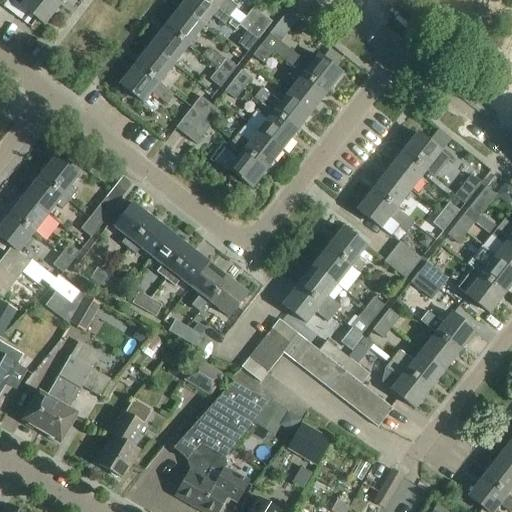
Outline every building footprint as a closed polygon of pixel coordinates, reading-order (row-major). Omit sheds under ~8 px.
[(60,8),(50,0),(27,0),(21,8),(45,27),(60,8)] [(205,0),(186,0),(178,10),(203,29),(212,17),(223,26),(229,19),(205,0)] [(205,0),(229,19),(237,8),(227,0),(205,0)] [(178,10),(164,28),(188,47),(203,29),(178,10)] [(247,34),(246,36),(256,44),(272,24),(254,10),(240,28),(247,34)] [(272,53),(294,70),(326,96),(342,76),(318,57),(310,67),(280,44),(288,33),(277,25),(260,47),(271,55),(272,53)] [(164,28),(149,47),(173,66),(188,47),(164,28)] [(256,44),(246,36),(238,46),(248,54),(256,44)] [(149,47),(134,66),(159,85),(159,84),(173,66),(149,47)] [(263,65),(271,55),(260,47),(253,57),(263,65)] [(219,71),(218,71),(229,79),(237,69),(226,60),(224,62),(213,53),(207,53),(203,58),(219,71)] [(159,85),(134,66),(119,85),(143,104),(151,94),(167,106),(174,96),(159,84),(159,85)] [(297,84),(288,95),(312,114),(326,96),(294,70),(288,77),(297,84)] [(229,79),(218,71),(210,82),(220,90),(229,79)] [(241,72),(233,83),(244,91),(252,81),(241,72)] [(244,91),(233,83),(225,93),(235,102),(244,91)] [(254,100),(261,106),(262,105),(297,133),(312,114),(288,95),(280,105),(261,90),(254,100)] [(201,99),(193,109),(213,125),(221,115),(201,99)] [(267,122),(258,133),(282,152),(297,133),(262,105),(261,106),(255,113),(267,122)] [(213,125),(193,109),(176,130),(196,146),(213,125)] [(442,151),(450,141),(438,131),(428,144),(441,154),(448,160),(450,157),(442,151)] [(238,136),(232,144),(267,171),(282,152),(258,133),(249,144),(238,136)] [(402,154),(426,173),(434,180),(450,161),(417,135),(402,154)] [(267,171),(232,144),(227,151),(238,159),(228,171),(252,190),(267,171)] [(402,154),(387,173),(411,192),(426,173),(402,154)] [(54,159),(39,179),(69,202),(77,193),(71,188),(78,178),(54,159)] [(387,173),(372,192),(396,211),(411,192),(387,173)] [(454,198),(464,206),(481,185),(471,177),(454,198)] [(39,179),(24,197),(48,216),(57,205),(63,210),(69,202),(39,179)] [(469,210),(479,218),(496,197),(486,189),(469,210)] [(396,211),(372,192),(357,211),(381,230),(389,220),(407,234),(414,225),(396,211)] [(24,197),(10,216),(34,235),(48,216),(24,197)] [(106,200),(90,219),(91,220),(89,222),(99,230),(116,208),(106,200)] [(121,246),(128,251),(152,220),(133,205),(114,229),(126,239),(121,246)] [(449,205),(440,215),(451,223),(459,213),(449,205)] [(451,223),(440,215),(432,226),(443,234),(451,223)] [(49,289),(71,307),(80,295),(58,277),(56,280),(32,262),(30,264),(18,254),(34,235),(10,216),(0,228),(0,239),(11,249),(4,259),(23,273),(22,274),(37,286),(41,282),(49,289)] [(464,217),(456,227),(466,235),(474,225),(464,217)] [(91,220),(90,219),(81,231),(91,239),(99,230),(89,222),(91,220)] [(140,250),(152,259),(171,235),(152,220),(128,251),(135,257),(140,250)] [(511,227),(504,221),(498,230),(511,240),(511,227)] [(466,235),(456,227),(447,237),(458,246),(466,235)] [(342,230),(327,249),(351,268),(351,269),(359,275),(365,267),(357,261),(366,249),(342,230)] [(504,247),(496,259),(511,271),(511,240),(498,230),(492,238),(504,247)] [(157,275),(166,281),(190,250),(171,235),(152,259),(163,268),(157,275)] [(426,250),(431,242),(423,236),(417,244),(426,250)] [(400,244),(392,255),(413,271),(421,261),(400,244)] [(69,246),(61,257),(71,265),(79,254),(69,246)] [(467,266),(481,277),(505,296),(511,287),(511,271),(496,259),(481,247),(467,266)] [(327,249),(312,268),(336,287),(351,269),(351,268),(327,249)] [(181,282),(190,289),(209,265),(190,250),(166,281),(176,289),(181,282)] [(413,271),(392,255),(384,264),(405,281),(413,271)] [(71,265),(61,257),(53,267),(63,275),(71,265)] [(0,271),(15,283),(22,274),(23,273),(4,259),(0,263),(0,271)] [(209,304),(228,280),(209,265),(190,289),(200,297),(192,307),(201,314),(209,304)] [(426,265),(418,275),(439,292),(447,281),(426,265)] [(312,268),(297,287),(334,316),(341,307),(334,302),(342,291),(336,287),(312,268)] [(90,281),(103,288),(109,277),(97,270),(90,281)] [(0,285),(8,292),(15,283),(0,271),(0,285)] [(439,292),(418,275),(410,285),(431,301),(439,292)] [(109,277),(103,288),(113,294),(120,283),(109,277)] [(505,296),(481,277),(466,297),(490,316),(505,296)] [(228,280),(209,304),(228,319),(247,295),(228,280)] [(0,298),(3,300),(8,292),(0,285),(0,298)] [(334,316),(297,287),(282,306),(306,325),(315,314),(328,324),(334,316)] [(132,305),(145,313),(152,302),(139,294),(132,305)] [(83,335),(100,307),(85,298),(68,326),(83,335)] [(374,300),(365,311),(376,319),(384,308),(374,300)] [(0,339),(0,340),(4,333),(17,312),(0,302),(0,339)] [(152,302),(145,313),(155,319),(162,307),(152,302)] [(376,319),(365,311),(357,321),(368,329),(376,319)] [(389,312),(380,322),(391,331),(399,320),(389,312)] [(420,323),(436,335),(460,354),(475,334),(451,316),(443,325),(428,313),(420,323)] [(168,333),(181,341),(188,330),(175,322),(168,333)] [(290,346),(298,337),(279,322),(271,331),(290,346)] [(391,331),(380,322),(372,332),(383,341),(391,331)] [(188,330),(181,341),(203,354),(210,342),(188,330)] [(282,356),(283,355),(290,346),(271,331),(263,341),(282,356)] [(436,335),(421,354),(445,373),(460,354),(436,335)] [(283,355),(292,362),(307,344),(298,337),(290,346),(283,355)] [(345,373),(354,381),(361,386),(369,376),(357,367),(372,347),(362,339),(347,359),(348,359),(347,359),(348,360),(340,370),(345,373)] [(275,365),(282,356),(263,341),(256,350),(275,365)] [(348,359),(347,359),(327,343),(319,353),(326,358),(335,366),(340,370),(348,360),(347,359),(348,359)] [(292,362),(302,370),(316,351),(307,344),(292,362)] [(0,392),(21,357),(0,345),(0,392)] [(267,374),(275,365),(256,350),(249,359),(267,374)] [(302,370),(311,377),(326,358),(319,353),(316,351),(302,370)] [(399,352),(392,361),(430,392),(445,373),(421,354),(413,363),(399,352)] [(81,389),(92,372),(91,371),(91,369),(70,357),(47,398),(39,394),(23,422),(27,424),(26,427),(32,430),(35,429),(42,433),(70,385),(80,391),(81,389)] [(311,377),(321,384),(335,366),(326,358),(311,377)] [(260,384),(267,374),(249,359),(241,369),(260,384)] [(184,382),(210,397),(222,377),(196,361),(184,382)] [(430,392),(392,361),(385,370),(399,381),(391,392),(415,411),(430,392)] [(321,384),(330,392),(345,373),(340,370),(335,366),(321,384)] [(110,382),(92,372),(81,389),(100,399),(110,382)] [(330,392),(340,399),(354,381),(345,373),(330,392)] [(340,399),(349,407),(364,388),(361,386),(354,381),(340,399)] [(225,461),(269,404),(234,383),(174,449),(187,461),(190,458),(198,466),(193,475),(190,474),(176,497),(201,511),(217,511),(226,498),(236,503),(248,483),(225,470),(222,475),(214,470),(220,458),(225,461)] [(70,385),(42,433),(48,437),(48,440),(55,443),(57,442),(60,444),(76,415),(69,411),(80,391),(70,385)] [(349,407),(358,414),(373,395),(364,388),(349,407)] [(358,414),(368,421),(382,403),(373,395),(358,414)] [(112,438),(97,464),(110,472),(111,476),(116,479),(119,478),(121,479),(138,453),(130,448),(151,414),(132,402),(124,415),(123,414),(112,428),(108,435),(112,438)] [(382,403),(368,421),(378,429),(392,411),(382,403)] [(260,418),(279,429),(288,414),(270,404),(260,418)] [(287,450),(316,467),(330,442),(302,426),(287,450)] [(511,441),(497,460),(511,471),(511,441)] [(511,471),(497,460),(482,479),(507,497),(511,490),(511,471)] [(373,504),(385,511),(404,478),(391,471),(373,504)] [(511,501),(507,497),(482,479),(467,498),(485,511),(495,511),(500,507),(506,511),(510,511),(511,511),(511,501)] [(338,496),(328,511),(347,511),(352,504),(338,496)] [(277,511),(256,499),(248,511),(277,511)]
